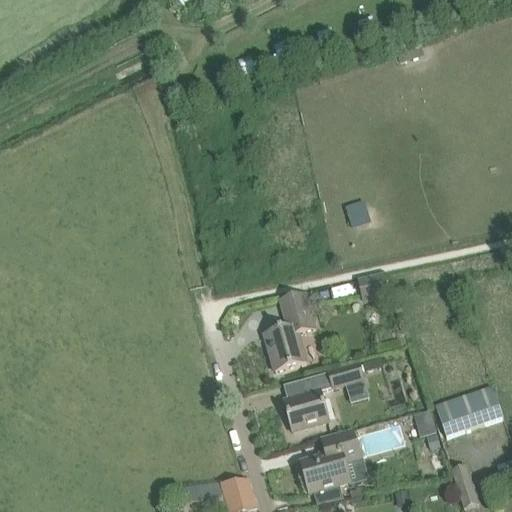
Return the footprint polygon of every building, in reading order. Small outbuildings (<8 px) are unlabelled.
[(359,282),(364,306),(392,300),(387,276),(359,282)] [(281,303),(285,316),(289,330),(265,337),(276,375),(306,367),(297,337),(319,331),(308,295),(281,303)] [(329,373),(335,393),(366,384),(360,365),(329,373)] [(437,410),(448,441),(504,422),(493,391),(437,410)] [(320,394),(303,399),(284,404),(293,435),(329,425),(320,394)] [(414,419),(418,432),(434,427),(431,415),(414,419)] [(326,458),(301,466),(310,496),(329,491),(332,490),(337,506),(345,504),(341,492),(370,483),(364,462),(361,463),(353,433),(322,442),(326,458)] [(438,438),(428,441),(431,452),(441,450),(438,438)] [(450,474),(454,486),(462,511),(477,506),(465,469),(450,474)] [(182,511),(192,511),(228,507),(223,490),(221,482),(177,488),(180,507),(182,506),(182,511)] [(223,490),(228,507),(229,511),(257,511),(259,511),(250,482),(223,490)] [(450,485),(446,488),(447,493),(451,495),(455,492),(454,487),(450,485)] [(395,496),(398,511),(410,509),(408,494),(395,496)]
